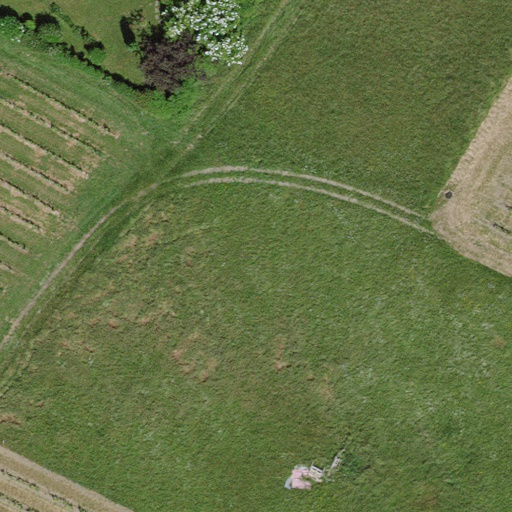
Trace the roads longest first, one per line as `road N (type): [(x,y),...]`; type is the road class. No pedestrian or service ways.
road 1 (track): [(0,374),(74,294),(293,0)]
road 2 (track): [(511,113),(463,203),(468,237),(511,264)]
